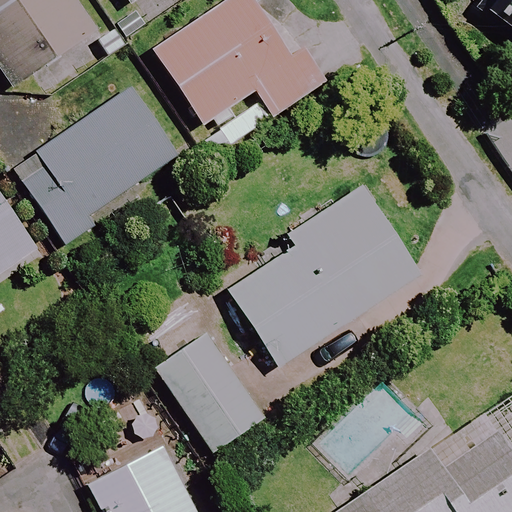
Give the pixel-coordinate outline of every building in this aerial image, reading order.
[(98,32),(75,0),(0,0),(0,70),(14,90),(98,32)] [(124,0),(130,9),(144,0),(124,0)] [(234,0),(153,55),(211,141),(200,149),(215,172),(238,156),(232,147),(275,119),(324,85),(301,52),(294,57),(254,0),(234,0)] [(511,42),(511,0),(481,0),(473,11),(511,42)] [(184,153),(139,86),(14,169),(59,237),(184,153)] [(421,276),(365,191),(289,241),(295,250),(228,293),(277,369),(421,276)] [(0,276),(36,252),(0,199),(0,276)] [(262,422),(207,339),(158,371),(212,454),(262,422)] [(194,511),(135,399),(97,420),(115,455),(80,474),(100,511),(194,511)] [(511,511),(511,450),(488,414),(440,446),(436,440),(328,511),(511,511)]
